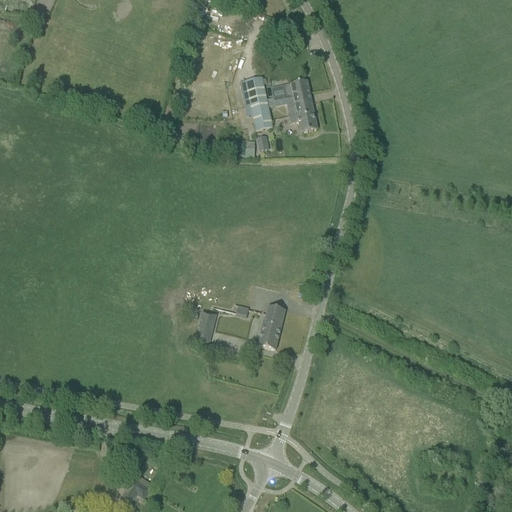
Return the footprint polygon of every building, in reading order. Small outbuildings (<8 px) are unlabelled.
[(46,37),(40,49),(48,52),(53,41),(46,37)] [(270,54),(260,56),(261,64),(271,61),(270,54)] [(248,83),(240,84),(246,115),(251,114),(252,113),(268,110),(263,87),(265,86),(267,86),(266,81),(264,81),(262,81),(261,80),(251,82),(248,83)] [(298,124),(300,135),(317,132),(307,83),(283,88),(285,97),(273,99),(275,109),(287,107),(291,126),(298,124)] [(252,113),(251,114),(255,134),(272,131),(268,110),(252,113)] [(213,145),(213,155),(221,155),(221,157),(230,157),(231,146),(213,145)] [(246,318),(249,310),(239,307),(236,316),(246,318)] [(258,348),(275,352),(285,313),(268,309),(263,327),(262,326),(259,336),(261,337),(258,348)] [(194,343),(208,347),(216,317),(201,313),(194,343)] [(251,313),(249,318),(263,323),(265,317),(251,313)] [(119,501),(129,507),(136,498),(143,502),(150,492),(131,480),(126,487),(128,488),(119,501)]
